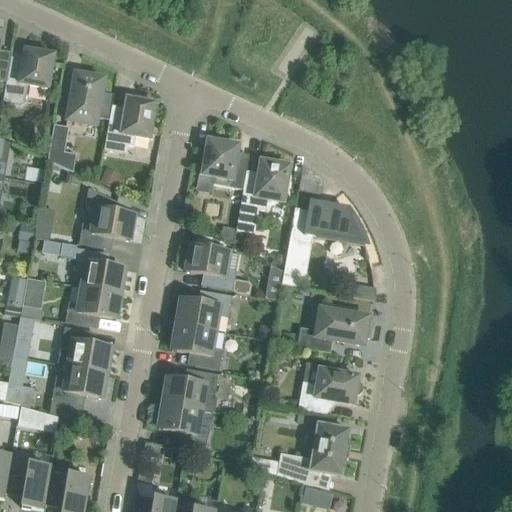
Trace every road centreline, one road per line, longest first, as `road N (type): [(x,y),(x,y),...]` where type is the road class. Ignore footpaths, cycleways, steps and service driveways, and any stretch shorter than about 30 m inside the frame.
road 1 (residential): [(368,511),(402,332),(402,267),(378,205),(345,169),(189,91)]
road 2 (residential): [(115,511),(189,91)]
road 3 (residential): [(189,91),(0,3)]
